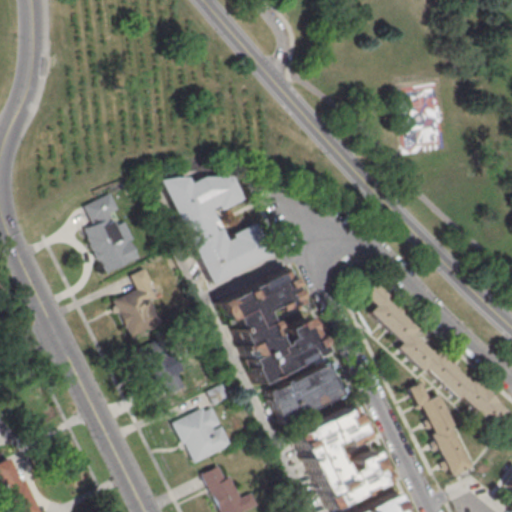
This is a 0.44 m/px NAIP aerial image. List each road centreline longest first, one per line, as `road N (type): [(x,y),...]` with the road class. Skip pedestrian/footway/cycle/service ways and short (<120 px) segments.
road 1 (tertiary): [(511,330),(203,0)]
road 2 (tertiary): [(5,236),(143,511)]
road 3 (residential): [(430,511),(312,274),(316,255),(334,249)]
road 4 (tertiary): [(5,236),(3,138),(25,89),(29,0)]
road 5 (residential): [(511,382),(377,253),(354,244),(334,249)]
